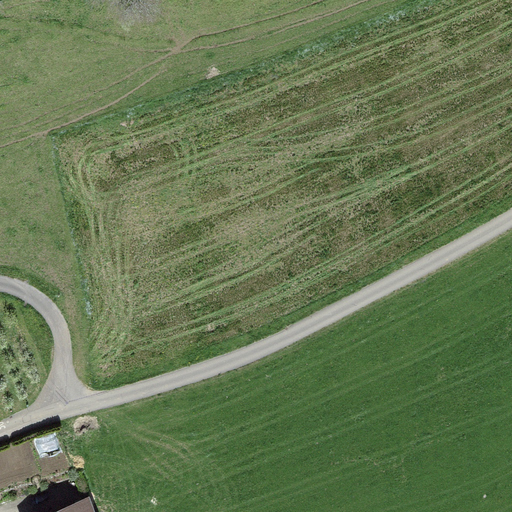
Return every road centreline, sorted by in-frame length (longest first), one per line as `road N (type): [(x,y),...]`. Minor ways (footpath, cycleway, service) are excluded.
road 1 (unclassified): [(0,432),(257,349),(511,216)]
road 2 (track): [(57,409),(57,326),(41,303),(0,283)]
